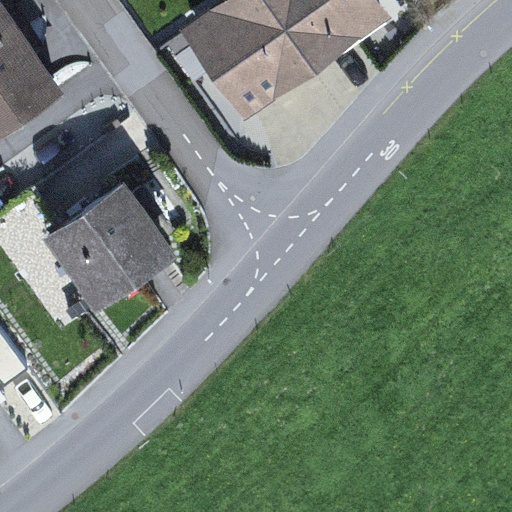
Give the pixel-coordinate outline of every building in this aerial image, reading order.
[(32,47),(41,41),(11,0),(9,0),(2,5),(14,22),(32,47)] [(227,0),(193,25),(246,99),(378,5),(374,0),(227,0)] [(0,31),(14,22),(2,5),(0,2),(0,31)] [(0,126),(59,85),(32,47),(14,22),(0,31),(0,126)] [(55,232),(98,294),(132,269),(165,246),(150,226),(162,217),(140,187),(129,196),(121,185),(55,232)] [(132,269),(141,282),(174,259),(165,246),(132,269)]
